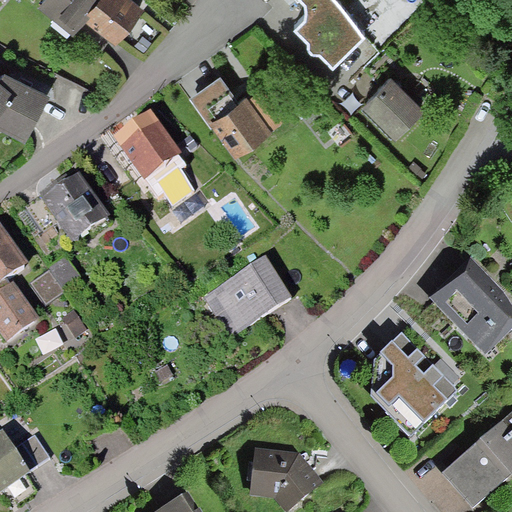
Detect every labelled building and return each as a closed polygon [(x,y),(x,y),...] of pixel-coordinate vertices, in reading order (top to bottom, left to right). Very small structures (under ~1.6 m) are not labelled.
[(46,0),(40,9),(73,35),(86,19),(116,43),(146,5),(138,0),(46,0)] [(364,35),(337,0),(301,0),(307,5),(308,17),(297,26),(309,40),(310,47),(315,53),(321,52),(334,67),(364,35)] [(9,68),(2,77),(0,75),(0,124),(29,139),(54,93),(9,68)] [(399,138),(427,109),(393,77),(365,106),(399,138)] [(213,127),(237,159),(270,134),(247,102),(242,106),(221,78),(191,100),(212,129),(213,127)] [(147,113),(110,140),(141,182),(145,179),(158,198),(184,179),(179,173),(185,169),(177,158),(179,156),(147,113)] [(80,248),(117,222),(85,178),(78,184),(73,177),(30,207),(48,233),(62,223),(80,248)] [(4,225),(0,227),(0,325),(14,344),(45,322),(17,284),(36,270),(4,225)] [(48,303),(85,281),(72,261),(36,283),(48,303)] [(511,302),(471,263),(432,302),(487,356),(511,331),(511,302)] [(293,306),(267,264),(204,302),(230,345),(293,306)] [(459,390),(403,331),(376,357),(372,392),(411,435),(459,390)] [(41,340),(47,355),(66,347),(60,332),(41,340)] [(511,411),(441,470),(471,507),(511,471),(511,411)] [(28,475),(53,460),(40,437),(15,452),(28,475)] [(7,511),(14,511),(40,497),(3,440),(0,442),(0,502),(0,503),(7,511)] [(257,445),(248,493),(274,496),(286,510),(324,480),(300,450),(257,445)] [(195,511),(184,493),(151,511),(195,511)]
